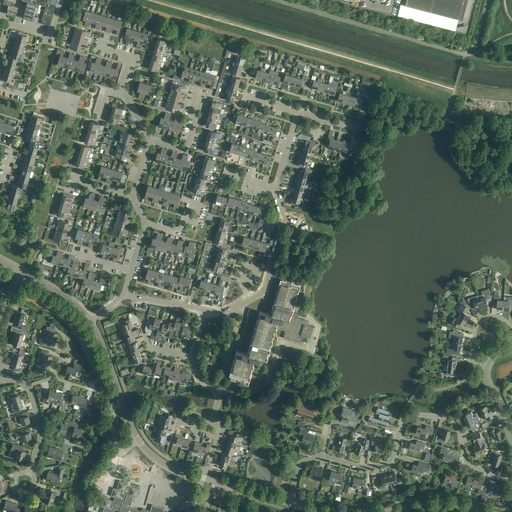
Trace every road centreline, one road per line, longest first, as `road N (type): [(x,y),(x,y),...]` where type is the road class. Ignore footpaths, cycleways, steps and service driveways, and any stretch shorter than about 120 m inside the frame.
road 1 (residential): [(511,479),(467,465),(455,425),(443,417),(408,418),(386,463),(363,467),(322,456)]
road 2 (tertiary): [(219,492),(140,442),(90,321)]
road 3 (residential): [(205,310),(229,310),(264,288),(284,218),(275,189)]
